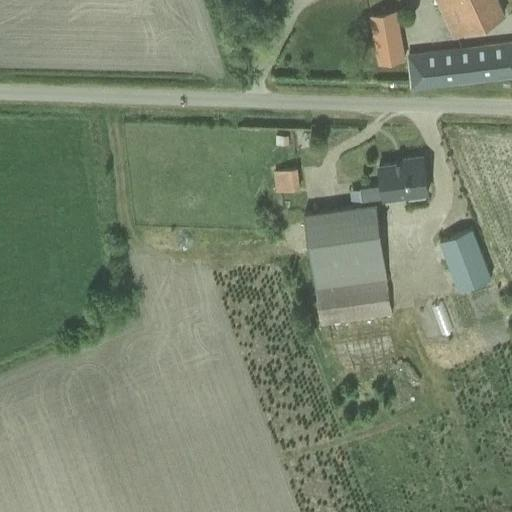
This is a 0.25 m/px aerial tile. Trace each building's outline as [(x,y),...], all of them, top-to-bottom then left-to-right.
[(503,14),(496,0),(436,0),(453,36),(503,14)] [(400,24),(374,29),(380,59),(406,54),(400,24)] [(511,41),(408,54),(412,87),(511,74),(511,41)] [(287,135),(275,135),(275,144),(287,144),(287,135)] [(381,184),(359,187),(362,204),(377,202),(376,198),(385,197),(385,198),(407,195),(408,199),(425,197),(424,193),(427,192),(422,155),(402,158),(402,161),(378,164),(381,184)] [(297,168),(272,172),(275,194),(301,190),(297,168)] [(304,212),(306,232),(314,289),(317,289),(322,323),(391,314),(387,279),(377,204),(375,204),(361,205),(356,205),(304,212)] [(472,227),(439,239),(457,288),(490,276),(472,227)]
